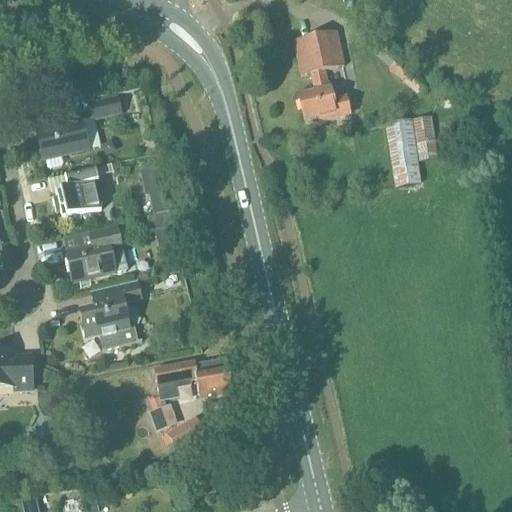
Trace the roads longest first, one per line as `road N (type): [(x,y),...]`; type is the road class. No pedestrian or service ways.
road 1 (tertiary): [(320,511),(216,79),(186,37),(155,18)]
road 2 (residential): [(0,306),(16,305),(34,289),(1,142)]
road 3 (tertiary): [(155,18),(106,9),(0,29)]
